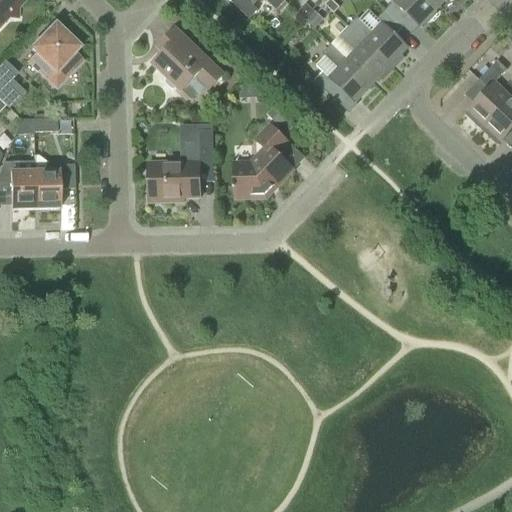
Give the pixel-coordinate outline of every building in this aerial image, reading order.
[(26,0),(0,0),(0,28),(7,20),(17,20),(16,11),(26,0)] [(263,0),(275,11),(284,2),(281,0),(235,0),(232,4),(249,20),(257,11),(252,6),(257,0),(263,0)] [(334,15),(339,9),(330,0),(324,6),(334,15)] [(420,28),(438,9),(427,0),(397,0),(394,4),(420,28)] [(445,0),(427,0),(438,9),(445,0)] [(348,28),(390,67),(408,49),(387,29),(378,39),(357,19),(348,28)] [(55,92),(73,74),(64,66),(78,51),(54,28),(31,52),(34,55),(26,64),(55,92)] [(373,86),(390,67),(348,28),(331,47),(373,86)] [(209,92),(223,78),(174,31),(163,42),(170,48),(152,66),(181,94),(195,79),(209,92)] [(356,104),(373,86),(331,47),(322,56),(325,58),(316,68),(322,75),(315,83),(336,102),(344,93),(356,104)] [(484,128),(509,102),(492,86),(505,73),(496,64),(477,83),(486,92),(467,112),(484,128)] [(0,97),(11,86),(0,75),(0,97)] [(511,104),(509,102),(484,128),(501,144),(511,132),(511,104)] [(272,110),(267,116),(273,122),(278,116),(272,110)] [(33,136),(57,135),(56,123),(32,123),(33,136)] [(292,130),(285,123),(278,130),(285,137),(292,130)] [(149,206),(173,205),(173,201),(201,201),(200,158),(213,157),(212,127),(179,128),(180,165),(148,166),(149,206)] [(235,202),(266,201),(293,173),(277,158),(288,146),(269,128),(256,143),(264,150),(250,165),(234,165),(235,202)] [(33,159),(34,165),(35,213),(59,213),(58,176),(60,176),(60,165),(45,165),(37,159),(33,159)] [(11,214),(35,213),(34,165),(3,166),(0,173),(0,186),(10,186),(11,214)]
